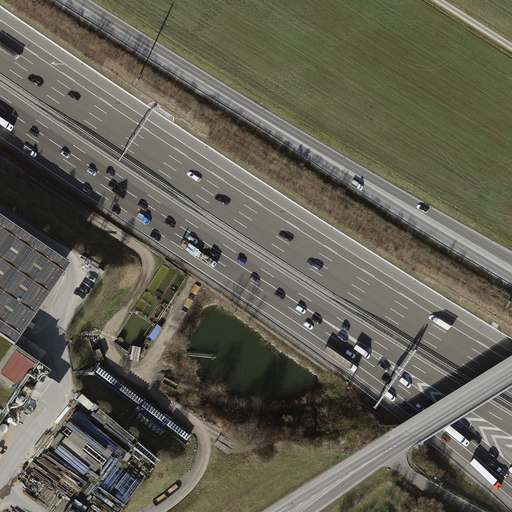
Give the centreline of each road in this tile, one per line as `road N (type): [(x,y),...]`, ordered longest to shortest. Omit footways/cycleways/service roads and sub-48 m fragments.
road 1 (motorway): [(511,383),(0,51)]
road 2 (secondary): [(71,0),(511,269)]
road 3 (motorway): [(196,242),(511,481)]
road 4 (motorway): [(196,242),(267,272),(511,425)]
road 5 (secondary): [(511,373),(294,511)]
road 6 (motorway): [(0,110),(196,242)]
